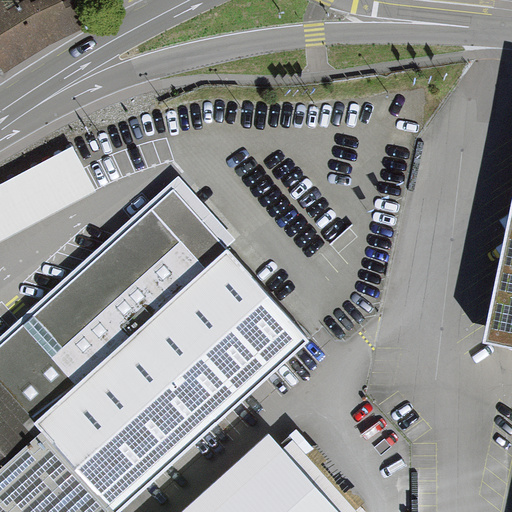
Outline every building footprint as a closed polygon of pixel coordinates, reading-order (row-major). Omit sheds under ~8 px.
[(0,0),(0,67),(42,41),(73,28),(61,0),(54,0),(53,0),(14,0),(0,0)] [(417,287),(445,147),(422,142),(394,283),(417,287)] [(67,147),(0,179),(0,232),(89,190),(67,147)] [(0,383),(35,424),(227,250),(174,189),(0,346),(0,383)] [(511,214),(486,342),(511,347),(511,214)] [(42,431),(115,511),(117,511),(303,339),(227,250),(35,424),(42,431)] [(0,383),(0,468),(42,431),(35,424),(0,383)] [(0,511),(115,511),(42,431),(14,456),(0,468),(0,511)] [(339,511),(269,433),(179,511),(339,511)]
